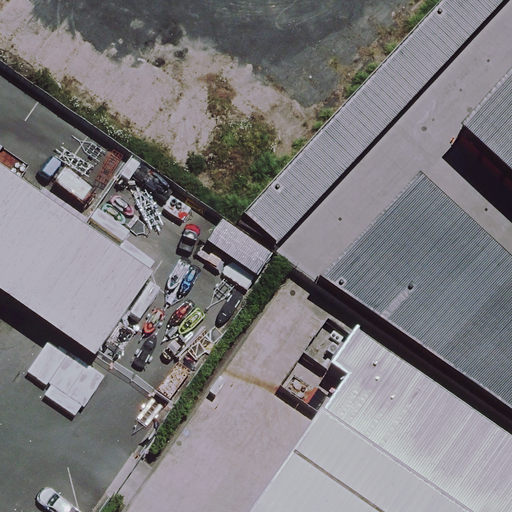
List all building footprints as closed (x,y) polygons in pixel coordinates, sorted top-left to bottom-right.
[(511,107),(481,142),(511,169),(511,107)] [(150,289),(0,181),(0,300),(93,367),(150,289)] [(511,268),(424,203),(328,297),(511,422),(511,268)] [(145,348),(120,331),(99,363),(124,380),(145,348)] [(361,386),(273,511),(511,511),(511,434),(366,334),(340,372),(361,386)]
